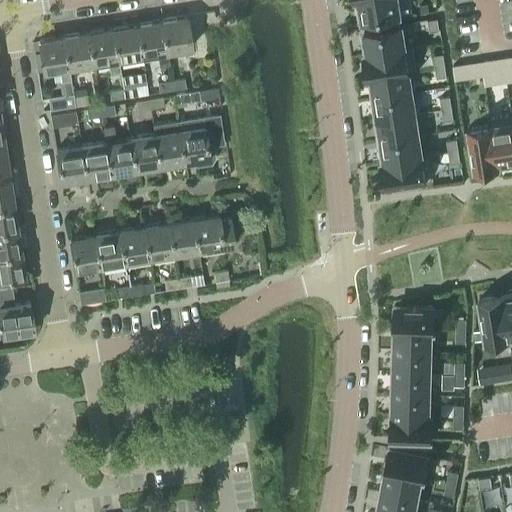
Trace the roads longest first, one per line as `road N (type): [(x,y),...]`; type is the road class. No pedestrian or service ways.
road 1 (residential): [(58,356),(9,12)]
road 2 (residential): [(58,356),(208,334),(278,292),(343,279)]
road 3 (residential): [(343,279),(312,0)]
road 4 (residential): [(332,511),(348,382),(343,279)]
